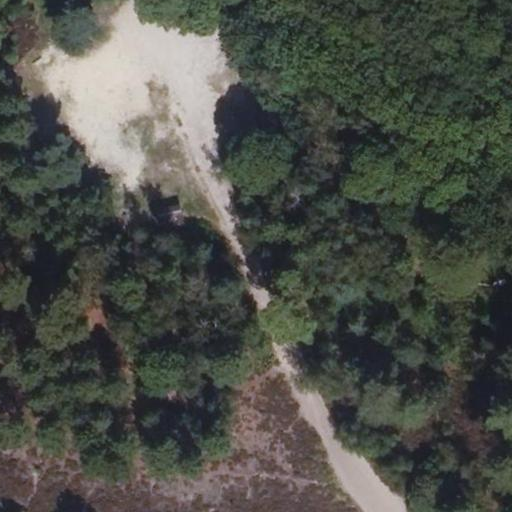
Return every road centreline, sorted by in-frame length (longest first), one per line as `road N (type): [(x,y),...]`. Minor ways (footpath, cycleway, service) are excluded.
road 1 (track): [(163,0),(296,372),(381,511)]
road 2 (track): [(255,0),(511,140)]
